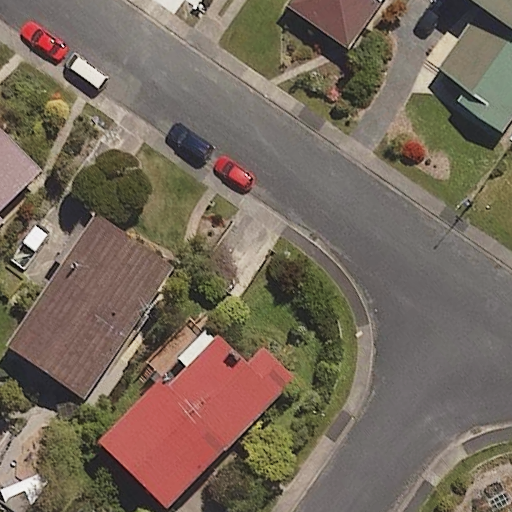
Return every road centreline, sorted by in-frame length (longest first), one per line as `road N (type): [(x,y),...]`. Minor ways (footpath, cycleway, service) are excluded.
road 1 (residential): [(485,308),(45,0)]
road 2 (residential): [(344,511),(485,308)]
